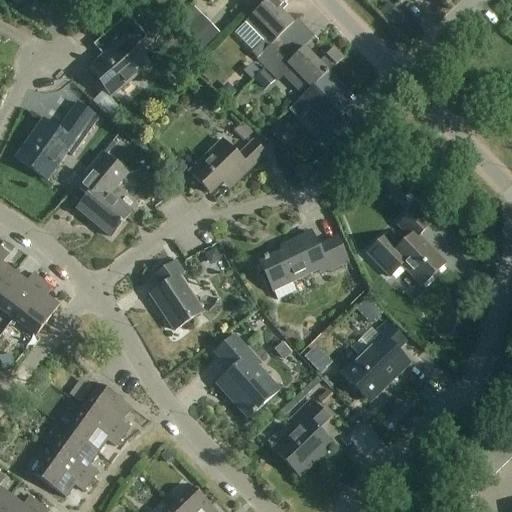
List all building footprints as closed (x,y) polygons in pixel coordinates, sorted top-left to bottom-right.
[(279,38),(292,25),(278,11),(289,0),(268,0),(244,24),(263,43),(252,55),(265,69),(288,47),(279,38)] [(146,28),(156,20),(142,3),(132,11),(146,28)] [(403,20),(393,9),(383,18),(393,29),(403,20)] [(109,52),(103,57),(89,69),(112,96),(144,68),(130,52),(146,38),(128,16),(99,41),(109,52)] [(197,22),(186,32),(202,49),(213,39),(197,22)] [(327,74),(342,60),(332,49),(317,64),(303,49),(296,55),(288,47),(265,69),(275,78),(280,73),(303,97),(327,74)] [(190,86),(198,78),(191,71),(183,78),(190,86)] [(262,72),(253,80),(266,93),(275,84),(262,72)] [(354,101),(327,74),(303,97),(297,102),(324,129),(319,134),(328,144),(351,122),(342,113),(354,101)] [(227,85),(219,94),(226,102),(235,93),(227,85)] [(200,106),(209,97),(200,88),(191,97),(200,106)] [(43,122),(15,160),(46,182),(66,153),(72,157),(98,120),(77,104),(57,132),(43,122)] [(269,133),(279,143),(289,132),(280,123),(269,133)] [(352,158),(367,144),(359,135),(344,150),(352,158)] [(222,142),(189,174),(208,194),(229,175),(237,183),(265,155),(253,143),(237,158),(222,142)] [(131,214),(110,197),(129,174),(103,153),(74,188),(86,198),(76,210),(110,238),(131,214)] [(445,265),(418,237),(429,226),(414,210),(398,226),(405,233),(393,244),(385,236),(367,254),(390,278),(401,267),(421,288),(445,265)] [(317,248),(310,233),(292,242),(294,246),(267,259),(266,258),(262,260),(263,261),(259,263),(273,292),(325,267),(327,272),(347,262),(336,239),(317,248)] [(215,249),(204,255),(208,263),(214,264),(221,260),(215,249)] [(0,291),(14,274),(2,264),(8,256),(0,250),(0,291)] [(175,332),(201,314),(177,278),(182,274),(174,263),(153,277),(160,289),(150,295),(175,332)] [(0,310),(13,320),(42,282),(32,275),(26,283),(14,274),(0,291),(0,310)] [(42,282),(13,320),(35,338),(58,307),(46,298),(52,289),(42,282)] [(368,300),(358,310),(371,325),(382,314),(368,300)] [(387,385),(408,365),(396,352),(405,343),(386,323),(376,333),(381,337),(341,376),(365,400),(384,382),(387,385)] [(247,420),(275,395),(253,371),(260,365),(234,336),(215,353),(232,371),(216,385),(247,420)] [(0,360),(0,361),(2,372),(13,371),(11,358),(0,360)] [(64,376),(53,391),(70,402),(80,387),(64,376)] [(83,410),(122,438),(129,428),(121,422),(130,409),(99,387),(83,410)] [(295,429),(272,451),(299,478),(332,446),(328,443),(318,432),(330,421),(322,413),(325,411),(314,400),(290,424),(295,429)] [(115,448),(122,438),(83,410),(67,432),(98,454),(107,442),(115,448)] [(501,436),(511,447),(511,431),(509,428),(501,436)] [(89,467),(98,454),(67,432),(51,454),(90,483),(97,473),(89,467)] [(493,444),(509,460),(511,456),(511,447),(501,436),(493,444)] [(485,452),(500,468),(509,460),(493,444),(485,452)] [(174,461),(166,452),(160,457),(169,466),(174,461)] [(477,460),(492,476),(500,468),(485,452),(477,460)] [(83,493),(90,483),(51,454),(34,477),(65,499),(74,487),(83,493)] [(469,467),(484,484),(492,476),(477,460),(469,467)] [(460,475),(476,492),(484,484),(469,467),(460,475)] [(452,483),(468,499),(476,492),(460,475),(452,483)] [(0,477),(0,511),(10,497),(0,489),(0,485),(4,480),(0,477)] [(460,507),(468,499),(452,483),(444,491),(460,507)] [(172,509),(175,511),(214,511),(192,489),(172,509)] [(0,511),(33,511),(39,505),(28,498),(22,506),(10,497),(0,511)]
